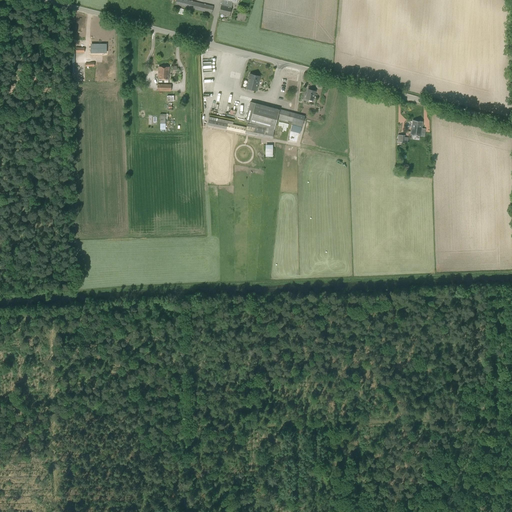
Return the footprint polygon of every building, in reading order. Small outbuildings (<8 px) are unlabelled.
[(213,6),(187,0),(176,0),(175,5),(212,14),(213,6)] [(236,0),(222,0),(219,13),(229,15),(231,8),(232,2),(236,3),(236,0)] [(91,48),(91,53),(103,53),(103,48),(106,49),(106,44),(92,44),(92,48),(91,48)] [(169,67),(159,67),(158,79),(168,79),(169,67)] [(251,90),(255,75),(250,74),(246,88),(251,90)] [(260,76),(255,75),(251,90),(256,91),(260,76)] [(315,91),(308,89),(305,99),(313,101),(315,91)] [(265,127),(274,129),(276,120),(277,118),(279,118),(279,120),(287,122),(288,120),(292,122),(291,125),(301,127),(304,117),(250,102),(245,121),(265,127)] [(274,129),(265,127),(247,123),(247,124),(209,117),(207,125),(271,139),(274,129)] [(425,129),(422,128),(422,122),(412,120),(411,127),(410,134),(421,136),(424,136),(425,129)] [(408,143),(408,138),(405,137),(405,135),(397,135),(397,144),(402,144),(402,143),(408,143)]
